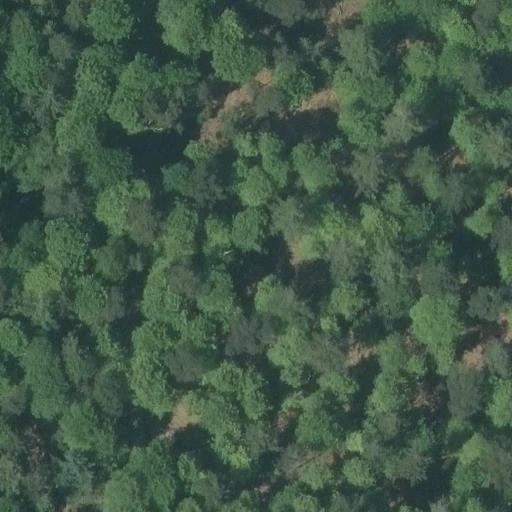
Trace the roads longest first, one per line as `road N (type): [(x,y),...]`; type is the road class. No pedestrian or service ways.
road 1 (track): [(153,0),(110,178),(153,511)]
road 2 (unknown): [(0,67),(133,34),(265,32),(409,60),(511,49)]
